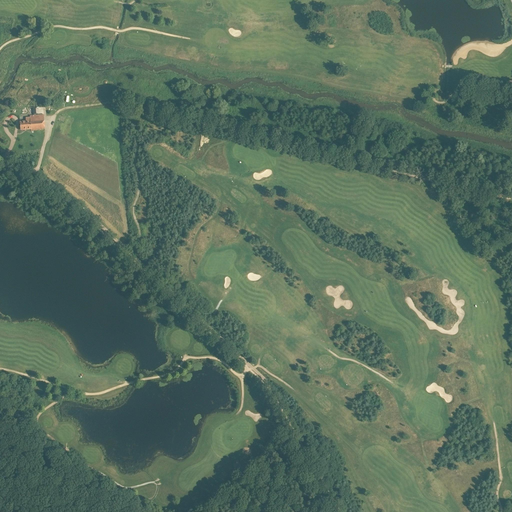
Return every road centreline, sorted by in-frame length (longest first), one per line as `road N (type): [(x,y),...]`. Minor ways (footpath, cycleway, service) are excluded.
road 1 (track): [(31,172),(273,392),(341,511)]
road 2 (track): [(511,200),(133,107)]
road 3 (track): [(133,107),(140,236),(123,257)]
road 4 (track): [(133,107),(111,102),(55,113),(31,172)]
